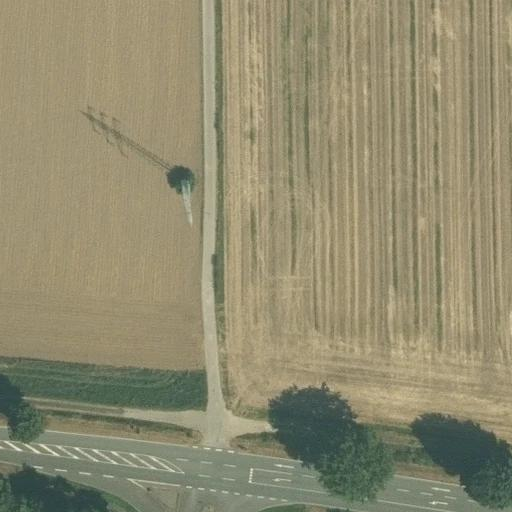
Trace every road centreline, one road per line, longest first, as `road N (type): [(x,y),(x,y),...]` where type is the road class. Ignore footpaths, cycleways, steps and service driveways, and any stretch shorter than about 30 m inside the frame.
road 1 (track): [(204,0),(210,454)]
road 2 (secondary): [(511,503),(210,454)]
road 3 (track): [(214,423),(0,402)]
road 4 (secondary): [(210,454),(0,431)]
road 5 (secondary): [(226,484),(407,511)]
road 6 (secondary): [(55,463),(196,479)]
